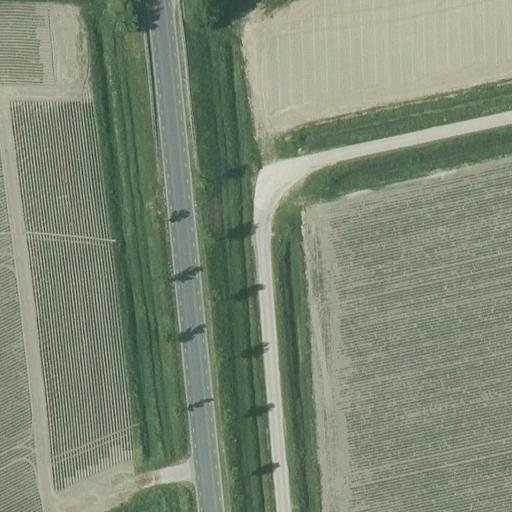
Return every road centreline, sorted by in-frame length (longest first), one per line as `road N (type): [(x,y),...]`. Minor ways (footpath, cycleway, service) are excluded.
road 1 (tertiary): [(284,511),(259,215),(266,191),(289,168),(325,155),(511,115)]
road 2 (secondary): [(211,511),(157,0)]
